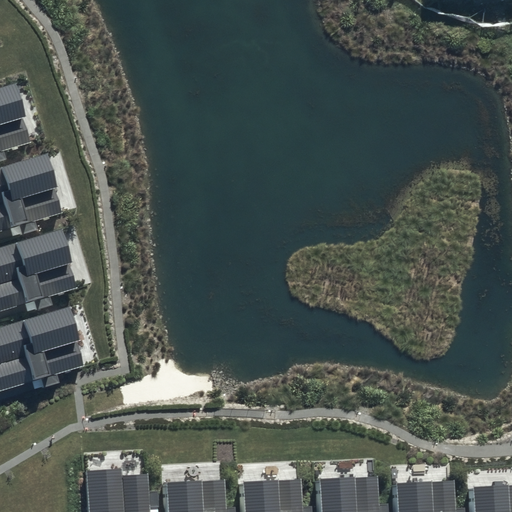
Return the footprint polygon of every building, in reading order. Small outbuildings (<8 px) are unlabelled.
[(420,22),(328,20),(327,66),(419,68),(420,22)] [(247,67),(122,58),(113,182),(239,191),(247,67)] [(421,71),(377,70),(377,87),(421,88),(421,71)] [(0,145),(25,138),(7,83),(0,85),(0,145)] [(40,151),(0,162),(0,227),(3,226),(5,232),(20,228),(18,220),(56,209),(40,151)] [(238,296),(239,287),(511,306),(511,263),(496,262),(498,231),(475,229),(473,262),(446,260),(451,194),(420,191),(419,198),(328,191),(328,187),(299,185),(294,252),(219,246),(216,294),(238,296)] [(63,227),(0,244),(0,308),(26,302),(28,307),(43,303),(41,296),(79,285),(63,227)] [(62,305),(0,322),(0,387),(26,380),(27,386),(42,381),(40,374),(79,363),(62,305)] [(118,463),(83,465),(85,511),(144,511),(143,470),(118,472),(118,463)] [(313,472),(315,511),(383,511),(383,501),(374,501),(372,475),(346,476),(345,471),(313,472)] [(161,475),(163,511),(231,511),(231,503),(222,504),(220,477),(194,478),(193,473),(161,475)] [(238,475),(239,511),(307,511),(307,503),(298,504),(297,477),(270,479),(270,473),(238,475)] [(390,475),(392,511),(460,511),(460,504),(451,504),(449,478),(423,479),(422,474),(390,475)] [(468,478),(469,511),(511,511),(511,481),(500,482),(500,476),(468,478)]
